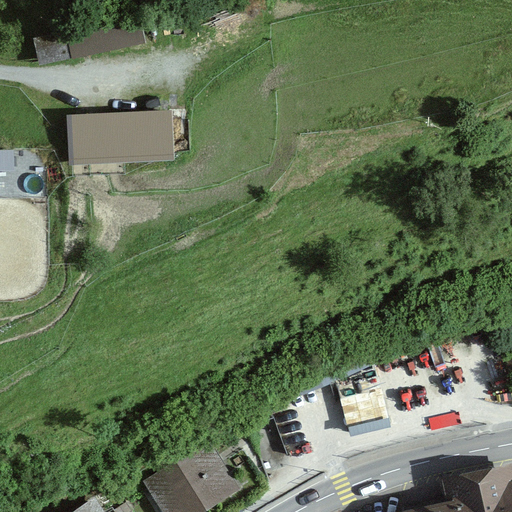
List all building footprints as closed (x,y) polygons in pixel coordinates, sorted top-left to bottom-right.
[(140,30),(96,37),(98,51),(142,44),(140,30)] [(37,40),(41,60),(67,54),(63,34),(37,40)] [(145,82),(139,47),(111,52),(116,87),(145,82)] [(168,111),(70,115),(72,156),(170,150),(168,111)] [(12,150),(0,150),(0,169),(13,169),(12,150)] [(151,479),(155,485),(171,511),(206,511),(255,481),(250,473),(259,467),(247,449),(223,465),(208,443),(151,479)] [(511,511),(511,498),(510,487),(511,487),(511,471),(452,482),(455,497),(452,498),(453,507),(424,511),(511,511)] [(171,511),(155,485),(106,511),(171,511)] [(100,511),(92,499),(69,511),(100,511)]
